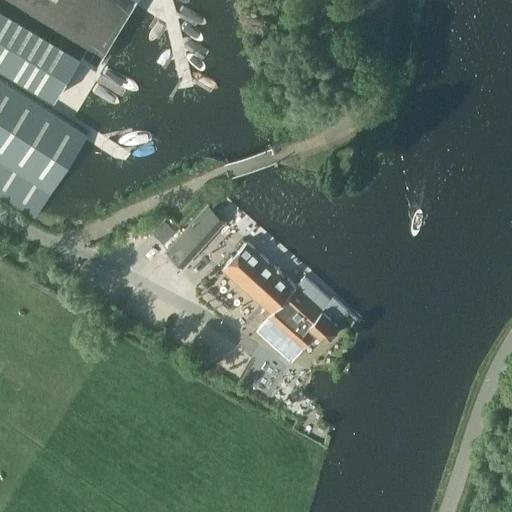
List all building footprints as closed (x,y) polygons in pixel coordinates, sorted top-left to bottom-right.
[(0,0),(0,63),(55,97),(56,97),(82,55),(97,64),(114,36),(134,4),(135,0),(0,0)] [(0,78),(0,158),(53,191),(64,172),(83,143),(88,135),(0,78)] [(53,191),(0,158),(0,199),(34,221),(53,191)] [(207,206),(166,251),(183,267),(224,221),(207,206)] [(261,309),(262,310),(268,316),(256,329),(291,359),(315,333),(320,338),(330,337),(336,331),(336,321),(347,309),(333,296),(331,298),(305,274),(295,285),(247,242),(223,268),(265,305),(261,309)]
